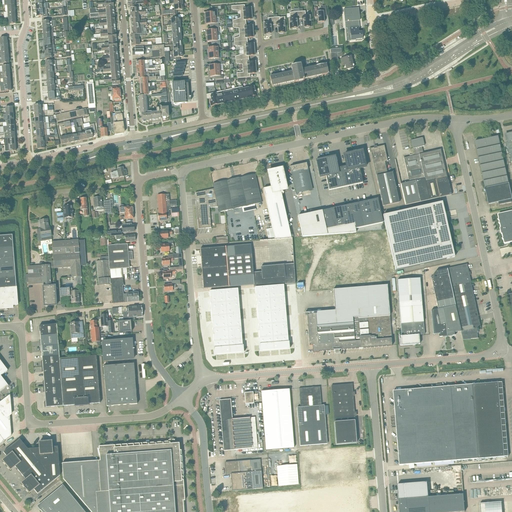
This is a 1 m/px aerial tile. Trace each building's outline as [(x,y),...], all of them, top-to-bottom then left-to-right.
[(240,11),(240,15),(251,14),(251,8),(245,8),(244,5),(231,6),(231,10),(240,11)] [(317,17),(318,23),(324,22),(324,14),(327,14),(326,5),(320,6),(321,11),(314,12),(314,17),(317,17)] [(347,28),(348,41),(355,40),(362,39),(362,32),(360,32),(359,28),(358,28),(358,21),(360,21),(359,16),(359,14),(356,14),(356,8),(359,8),(344,9),(344,15),(345,28),(347,28)] [(47,9),(46,9),(36,10),(37,16),(42,16),(42,17),(47,17),(47,9)] [(205,19),(216,18),(215,12),(218,12),(218,9),(210,9),(210,12),(205,13),(205,19)] [(309,27),(311,27),(311,20),(310,20),(310,16),(306,16),(305,11),(303,11),(299,12),(300,19),(303,19),(303,22),(304,22),(304,27),(305,27),(305,28),(309,27)] [(297,20),(300,19),(299,12),(289,12),(290,18),(289,18),(290,22),(289,22),(290,29),(292,28),(292,29),(296,29),(296,28),(297,28),(297,23),(297,22),(297,20)] [(232,21),(233,24),(246,23),(246,20),(252,20),(251,14),(240,15),(240,18),(232,21)] [(171,19),(171,22),(168,22),(169,26),(171,26),(178,25),(178,26),(179,26),(179,24),(180,24),(179,18),(177,18),(177,15),(173,15),(173,19),(171,19)] [(271,25),(274,25),(273,17),(268,18),(268,21),(263,22),(264,28),(264,34),(267,34),(267,35),(270,34),(271,34),(271,28),(271,25)] [(283,33),(285,33),(285,26),(284,26),(284,22),(280,22),(279,17),(273,17),(274,25),(277,25),(278,28),(278,33),(279,33),(279,34),(283,33)] [(216,18),(205,19),(206,24),(211,24),(211,27),(219,26),(219,23),(216,23),(216,18)] [(239,29),(239,33),(253,32),(252,26),(246,26),(246,23),(233,24),(233,28),(239,29)] [(219,26),(211,27),(212,30),(206,30),(207,36),(217,35),(217,30),(219,30),(219,26)] [(234,38),(234,42),(247,41),(247,38),(253,38),(253,32),(239,33),(239,37),(234,38)] [(217,35),(207,36),(207,42),(213,41),(213,44),(220,44),(220,41),(218,41),(217,35)] [(243,47),(243,50),(254,50),(254,44),(247,44),(247,41),(234,42),(234,46),(243,47)] [(220,44),(213,44),(213,47),(208,48),(208,53),(218,53),(218,47),(221,47),(220,44)] [(163,45),(152,46),(153,52),(159,51),(159,57),(164,56),(163,45)] [(132,55),(137,55),(143,55),(143,53),(143,46),(135,47),(135,49),(132,49),(132,55)] [(235,60),(249,59),(248,56),(255,56),(254,50),(243,50),(243,54),(235,56),(235,58),(235,60)] [(219,58),(218,53),(208,53),(209,59),(214,59),(214,62),(222,61),(221,58),(219,58)] [(346,65),(346,69),(353,68),(353,66),(354,66),(353,65),(351,59),(350,60),(350,57),(341,59),(342,66),(346,65)] [(242,65),(242,69),(255,68),(255,62),(249,62),(249,59),(235,60),(236,64),(242,65)] [(209,71),(220,70),(223,70),(222,64),(225,64),(225,61),(222,61),(214,62),(214,65),(209,65),(209,71)] [(328,73),(326,64),(301,69),(300,64),(291,66),(292,71),(270,76),(272,86),(294,81),(294,82),(304,80),(304,79),(328,73)] [(236,73),(237,78),(250,77),(250,74),(256,74),(255,68),(242,69),(243,72),(236,73)] [(220,70),(209,71),(210,77),(215,76),(215,79),(223,79),(223,75),(220,76),(220,70)] [(172,85),(171,85),(172,85),(172,88),(172,89),(172,92),(173,95),(172,95),(172,96),(173,96),(173,99),(172,99),(173,99),(173,102),(173,103),(173,104),(186,104),(186,102),(186,101),(191,101),(190,97),(189,97),(188,83),(184,83),(184,82),(172,83),(172,85)] [(93,105),(95,104),(93,84),(86,84),(88,105),(93,105)] [(254,87),(248,88),(250,97),(257,96),(256,92),(255,92),(255,91),(254,87)] [(55,98),(54,92),(48,93),(48,99),(49,99),(49,101),(60,100),(60,97),(55,98)] [(211,101),(211,102),(210,102),(211,106),(218,104),(216,92),(210,94),(211,98),(211,101)] [(146,95),(141,95),(140,95),(140,96),(139,96),(139,99),(138,100),(139,103),(139,102),(140,109),(139,109),(139,112),(140,112),(140,115),(141,115),(142,121),(145,121),(148,121),(148,120),(151,120),(151,119),(155,119),(155,120),(158,119),(161,118),(160,117),(162,117),(169,117),(168,108),(162,108),(161,107),(159,107),(159,108),(158,109),(156,109),(156,111),(148,112),(146,95)] [(117,115),(113,116),(112,112),(109,113),(109,115),(111,126),(111,131),(114,131),(115,135),(123,133),(124,132),(122,114),(117,115)] [(98,120),(98,122),(98,127),(100,126),(100,137),(108,137),(108,128),(103,129),(103,128),(102,128),(101,119),(98,120)] [(85,132),(86,139),(93,138),(92,135),(96,134),(94,124),(90,125),(91,131),(85,132)] [(81,127),(78,128),(77,128),(80,141),(86,139),(85,132),(82,133),(81,127)] [(511,199),(511,197),(499,141),(498,136),(475,141),(488,204),(511,199)] [(425,182),(447,177),(446,173),(447,172),(446,167),(445,168),(442,157),(444,157),(443,153),(441,153),(441,149),(422,153),(420,147),(424,146),(422,138),(411,140),(415,155),(403,158),(409,182),(401,184),(405,205),(420,202),(429,200),(425,182)] [(388,162),(385,151),(384,146),(370,149),(371,154),(383,206),(399,203),(392,172),(387,173),(385,162),(387,161),(387,162),(388,162)] [(362,151),(353,153),(356,169),(351,170),(354,185),(363,183),(360,169),(365,167),(362,151)] [(346,166),(342,167),(346,187),(354,185),(351,170),(356,169),(353,153),(344,155),(346,166)] [(334,157),(325,159),(329,175),(334,174),(337,188),(346,187),(342,167),(337,168),(334,157)] [(329,175),(325,159),(316,161),(320,177),(326,176),(329,190),(337,188),(334,174),(329,175)] [(312,190),(307,168),(306,163),(290,167),(296,193),(312,190)] [(113,172),(113,173),(110,173),(112,178),(114,178),(115,178),(119,177),(125,176),(124,174),(126,173),(126,170),(123,170),(123,168),(117,169),(118,171),(113,172)] [(287,190),(282,169),(268,172),(271,187),(263,188),(274,239),(291,238),(281,191),(287,190)] [(214,189),(218,207),(219,212),(261,203),(255,175),(213,184),(214,189)] [(447,177),(425,182),(429,200),(440,197),(440,198),(451,195),(450,190),(448,180),(447,177)] [(218,207),(214,189),(195,193),(198,229),(211,228),(209,208),(218,207)] [(167,207),(170,207),(177,206),(176,201),(169,201),(169,194),(157,195),(159,214),(162,213),(166,213),(166,209),(167,209),(167,207)] [(101,198),(93,198),(94,203),(94,208),(95,208),(95,211),(96,211),(104,210),(103,207),(103,202),(101,203),(101,202),(102,202),(101,201),(101,198)] [(377,199),(368,201),(373,225),(383,223),(377,199)] [(373,225),(368,201),(359,203),(364,227),(373,225)] [(442,202),(383,215),(395,270),(454,257),(446,222),(444,212),(442,202)] [(359,203),(350,205),(354,224),(355,229),(364,227),(359,203)] [(64,212),(63,213),(64,223),(66,222),(66,218),(72,218),(72,214),(73,214),(73,209),(72,209),(71,206),(69,206),(69,205),(65,205),(65,206),(63,206),(64,212)] [(124,213),(133,212),(132,206),(124,207),(124,206),(123,205),(122,205),(121,205),(120,206),(120,207),(120,213),(119,213),(124,213)] [(350,205),(340,207),(345,226),(354,224),(350,205)] [(162,213),(159,214),(158,214),(158,221),(167,220),(166,217),(169,216),(169,210),(170,210),(170,207),(167,207),(167,209),(166,209),(166,213),(162,213)] [(340,207),(331,209),(335,228),(345,226),(340,207)] [(335,228),(331,209),(322,211),(326,230),(335,228)] [(511,210),(498,214),(498,215),(498,219),(498,220),(499,221),(499,222),(499,223),(500,224),(501,228),(502,229),(502,233),(502,234),(503,238),(502,239),(503,240),(504,243),(505,244),(511,242),(511,210)] [(322,211),(298,216),(302,237),(356,233),(355,229),(354,224),(345,226),(335,228),(326,230),(322,211)] [(51,236),(50,232),(50,227),(49,227),(47,219),(40,221),(41,228),(40,229),(41,234),(42,238),(51,236)] [(131,224),(122,224),(122,232),(134,231),(134,230),(135,230),(135,226),(134,227),(134,225),(131,226),(131,224)] [(0,248),(13,247),(12,235),(0,235),(0,248)] [(78,240),(65,241),(66,254),(79,253),(78,240)] [(66,254),(65,241),(52,242),(53,255),(66,254)] [(107,245),(108,256),(109,270),(129,268),(129,260),(133,260),(132,251),(128,252),(127,244),(111,245),(107,245)] [(173,244),(160,245),(161,252),(169,251),(169,247),(173,247),(173,244)] [(205,249),(200,249),(203,289),(229,287),(254,285),(254,287),(295,284),(294,264),(263,267),(260,267),(260,272),(252,273),(250,245),(228,247),(217,248),(205,249)] [(0,258),(14,257),(13,247),(0,248),(0,258)] [(80,266),(79,253),(66,254),(67,267),(71,267),(80,266)] [(67,267),(66,254),(53,255),(54,268),(67,267)] [(165,259),(162,259),(162,265),(170,265),(169,261),(173,261),(173,259),(182,258),(182,254),(181,254),(176,254),(168,255),(168,258),(165,258),(165,259)] [(100,257),(100,261),(96,261),(98,279),(98,281),(98,285),(110,285),(110,278),(109,270),(108,256),(100,257)] [(14,257),(0,258),(0,278),(15,277),(14,257)] [(51,283),(49,265),(41,266),(42,273),(28,274),(29,284),(51,283)] [(455,306),(461,332),(463,340),(478,339),(478,338),(477,328),(480,327),(467,265),(447,269),(449,276),(450,284),(452,291),(454,298),(455,306)] [(41,266),(28,266),(28,274),(42,273),(41,266)] [(166,272),(163,272),(163,278),(171,278),(171,274),(175,274),(175,270),(183,270),(183,267),(169,268),(169,271),(166,271),(166,272)] [(449,276),(447,269),(436,271),(431,277),(431,280),(449,276)] [(450,284),(449,276),(431,280),(433,287),(450,284)] [(15,277),(0,278),(0,288),(16,287),(15,277)] [(122,278),(111,279),(113,303),(138,301),(138,293),(127,294),(127,296),(123,296),(122,278)] [(424,335),(421,295),(419,279),(397,281),(402,335),(400,336),(401,345),(419,344),(419,335),(424,335)] [(176,288),(175,285),(180,284),(180,280),(172,281),(172,284),(168,284),(168,285),(164,285),(164,291),(173,291),(172,288),(176,288)] [(433,287),(435,295),(452,291),(450,284),(433,287)] [(283,285),(255,287),(260,344),(260,346),(260,351),(288,348),(288,344),(288,342),(283,285)] [(387,285),(333,290),(335,310),(305,313),(305,315),(305,316),(307,316),(310,345),(309,345),(309,346),(312,345),(313,353),(319,352),(319,351),(334,350),(335,350),(335,352),(339,351),(339,350),(340,350),(359,348),(359,349),(363,349),(363,348),(390,346),(392,346),(391,339),(392,339),(387,285)] [(56,306),(55,286),(42,286),(44,306),(56,306)] [(0,288),(0,309),(13,308),(13,305),(17,305),(16,287),(0,288)] [(79,291),(77,291),(77,290),(72,290),(72,291),(72,288),(69,288),(60,289),(61,297),(69,296),(70,296),(71,296),(72,303),(79,303),(79,291)] [(238,289),(209,291),(214,348),(214,350),(215,354),(243,352),(242,348),(242,345),(238,289)] [(435,295),(436,302),(453,298),(454,298),(452,291),(435,295)] [(453,298),(436,302),(438,309),(443,308),(455,306),(454,298),(453,298)] [(123,321),(131,321),(135,320),(135,317),(142,317),(141,306),(128,307),(128,312),(122,312),(122,315),(123,315),(123,321)] [(440,337),(455,335),(454,335),(454,332),(461,332),(455,306),(443,308),(438,309),(431,310),(433,334),(440,334),(440,337)] [(99,319),(99,327),(101,327),(107,327),(106,315),(105,315),(105,314),(101,314),(102,315),(100,315),(101,318),(100,318),(100,319),(99,319),(99,318),(99,319)] [(100,342),(99,328),(97,328),(97,321),(90,321),(90,326),(92,342),(100,342)] [(131,321),(123,321),(117,322),(118,323),(118,329),(118,333),(120,332),(123,332),(132,331),(132,330),(131,330),(131,324),(131,321)] [(83,337),(83,331),(82,326),(78,327),(78,323),(75,323),(74,322),(72,323),(71,323),(70,323),(71,328),(71,333),(75,333),(75,338),(83,337)] [(40,336),(57,335),(57,324),(39,326),(40,336)] [(57,335),(40,336),(40,341),(39,341),(40,346),(58,345),(57,335)] [(102,341),(103,361),(133,359),(133,352),(132,349),(134,349),(132,349),(132,346),(132,339),(102,341)] [(59,355),(58,345),(40,346),(40,352),(41,352),(42,356),(59,355)] [(59,355),(42,356),(42,361),(41,361),(41,367),(60,365),(59,359),(59,355)] [(62,386),(63,406),(74,405),(75,406),(89,405),(89,404),(100,403),(96,356),(59,359),(60,365),(61,375),(62,386)] [(0,392),(4,389),(8,386),(0,376),(7,371),(0,360),(0,392)] [(105,386),(135,384),(135,379),(134,364),(103,366),(105,386)] [(60,365),(41,367),(42,372),(43,372),(43,377),(61,375),(60,365)] [(61,375),(43,377),(44,382),(42,382),(43,387),(62,386),(61,375)] [(498,382),(416,389),(393,391),(399,465),(416,464),(505,457),(498,382)] [(136,388),(135,384),(105,386),(106,406),(113,406),(130,404),(130,405),(137,404),(137,398),(136,398),(136,394),(136,388)] [(352,384),(331,386),(334,422),(336,445),(356,443),(355,421),(352,384)] [(63,406),(62,386),(43,387),(43,392),(45,392),(45,402),(44,402),(44,408),(54,407),(63,406)] [(297,408),(297,413),(300,446),(327,444),(324,405),(321,406),(320,387),(299,388),(300,407),(297,408)] [(261,391),(265,444),(266,450),(294,448),(289,389),(261,391)] [(253,392),(244,393),(245,404),(254,403),(253,392)] [(0,444),(11,436),(9,415),(11,414),(9,396),(0,403),(0,444)] [(252,448),(252,446),(250,418),(232,419),(230,399),(230,400),(219,401),(221,415),(224,451),(229,450),(234,450),(252,448)] [(63,479),(91,511),(183,511),(183,501),(185,501),(185,498),(184,498),(182,480),(181,480),(181,478),(183,477),(181,450),(179,451),(179,443),(173,444),(173,438),(169,439),(170,442),(168,442),(168,441),(163,442),(163,443),(161,443),(161,442),(156,442),(156,443),(154,443),(153,442),(149,443),(149,444),(146,444),(146,443),(141,443),(141,444),(139,444),(114,445),(114,446),(113,446),(113,444),(109,444),(110,447),(101,447),(101,446),(99,446),(99,449),(98,449),(99,455),(100,461),(62,463),(63,479)] [(60,476),(59,467),(57,447),(52,447),(51,441),(39,442),(39,448),(27,449),(19,439),(3,452),(7,457),(3,461),(10,470),(15,466),(26,480),(21,483),(29,493),(34,489),(37,494),(60,476)] [(351,486),(236,495),(237,511),(362,511),(359,459),(355,459),(355,451),(309,454),(310,470),(304,470),(305,475),(311,475),(311,480),(316,477),(350,474),(351,486)] [(260,460),(240,461),(225,463),(226,474),(231,474),(232,491),(263,488),(260,460)] [(450,465),(450,476),(462,476),(462,465),(450,465)] [(397,484),(398,490),(399,494),(398,494),(399,505),(400,505),(400,509),(399,509),(399,511),(458,511),(465,511),(463,494),(429,497),(427,482),(397,484)] [(84,511),(63,485),(47,498),(43,501),(47,505),(41,509),(43,511),(84,511)] [(480,503),(480,511),(502,511),(502,502),(480,503)]
